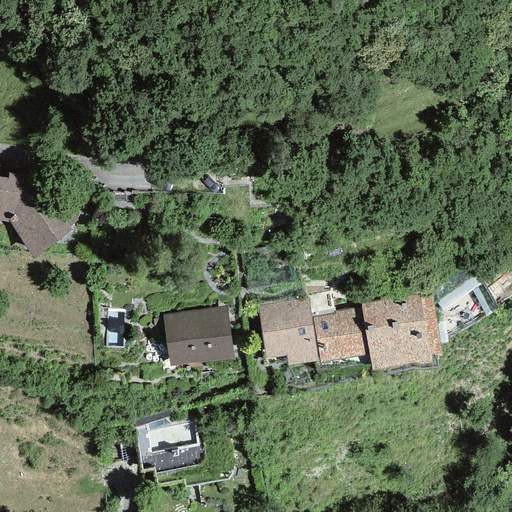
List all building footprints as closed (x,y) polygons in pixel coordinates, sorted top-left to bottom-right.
[(7,178),(0,177),(0,221),(10,223),(33,258),(72,232),(36,177),(8,173),(7,178)] [(420,295),(361,304),(361,308),(369,356),(371,371),(431,362),(430,357),(441,355),(432,298),(421,300),(420,295)] [(309,296),(256,304),(265,359),(286,356),(287,366),(319,362),(312,318),(311,310),(309,296)] [(227,305),(162,314),(169,366),(234,358),(227,305)] [(369,356),(361,308),(335,312),(335,315),(312,318),(319,362),(319,363),(369,356)] [(167,410),(133,420),(140,473),(154,469),(154,474),(203,464),(197,418),(170,423),(167,410)]
